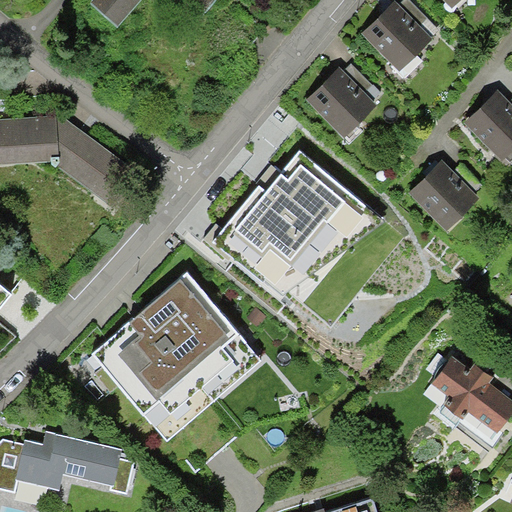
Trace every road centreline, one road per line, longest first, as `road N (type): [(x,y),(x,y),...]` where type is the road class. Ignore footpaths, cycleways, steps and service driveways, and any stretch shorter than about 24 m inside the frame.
road 1 (residential): [(0,397),(125,278),(203,184)]
road 2 (residential): [(203,184),(0,8)]
road 3 (residential): [(203,184),(364,0)]
